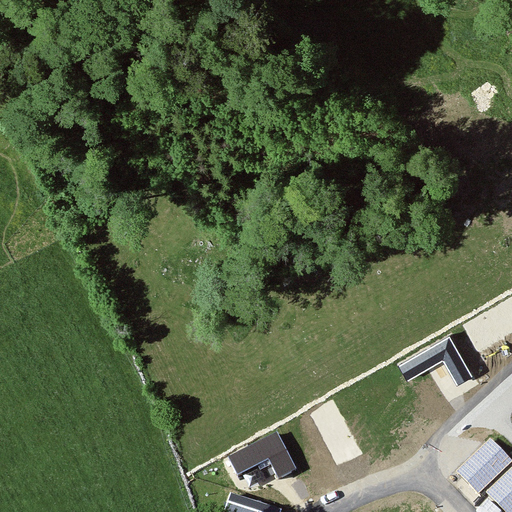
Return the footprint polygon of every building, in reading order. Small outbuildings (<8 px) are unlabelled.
[(449,336),(399,366),(407,383),(442,361),(456,386),(472,378),(449,336)] [(276,433),(228,456),(236,475),(267,460),(278,478),(296,468),(276,433)] [(490,439),(456,471),(477,493),(511,460),(490,439)] [(511,511),(511,466),(486,492),(504,511),(511,511)] [(279,511),(281,509),(231,493),(222,511),(279,511)]
